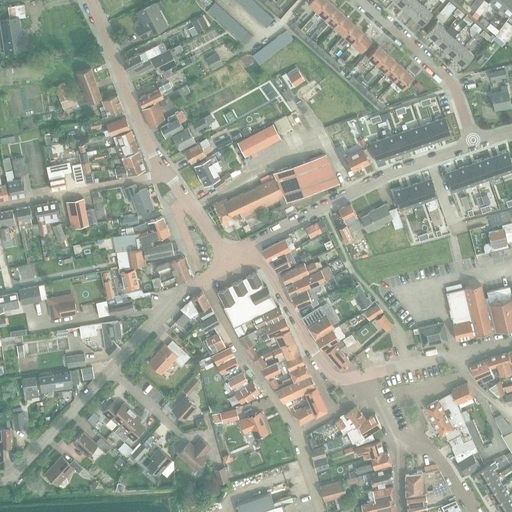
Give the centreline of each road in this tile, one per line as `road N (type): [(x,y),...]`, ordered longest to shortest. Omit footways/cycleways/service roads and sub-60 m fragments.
road 1 (residential): [(321,511),(296,433),(202,279)]
road 2 (residential): [(246,246),(389,173),(473,144)]
road 3 (residential): [(365,374),(339,379),(326,371),(246,246)]
road 4 (residential): [(165,172),(88,0)]
road 5 (residential): [(473,144),(446,77),(359,0)]
road 6 (residential): [(0,205),(165,172)]
road 7 (residential): [(110,370),(0,482)]
road 8 (residential): [(365,374),(511,342)]
